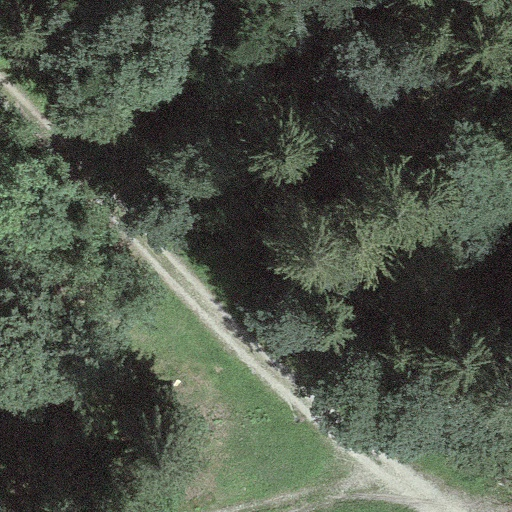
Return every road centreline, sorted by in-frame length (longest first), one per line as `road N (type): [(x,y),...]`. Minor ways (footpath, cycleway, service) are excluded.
road 1 (track): [(451,511),(222,310),(84,155),(0,84)]
road 2 (track): [(407,474),(209,511)]
